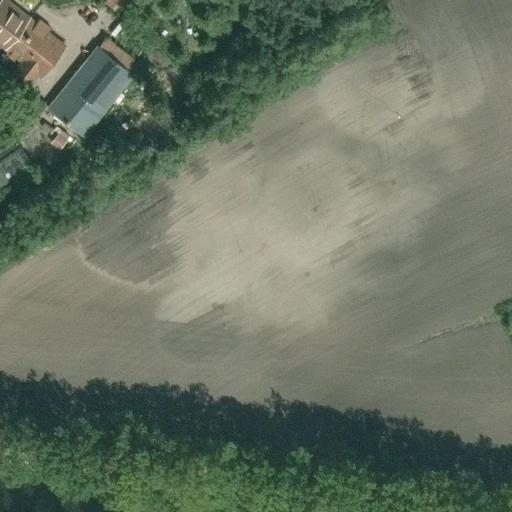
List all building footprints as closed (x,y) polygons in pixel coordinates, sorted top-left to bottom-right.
[(6,0),(2,0),(0,3),(0,45),(40,76),(64,45),(47,31),(50,28),(39,20),(37,23),(6,0)] [(107,0),(106,2),(116,9),(123,0),(107,0)] [(83,135),(131,75),(97,47),(49,107),(83,135)] [(45,103),(29,91),(22,101),(38,113),(45,103)] [(51,141),(59,148),(66,139),(59,133),(51,141)] [(20,148),(0,161),(0,188),(33,166),(20,148)]
